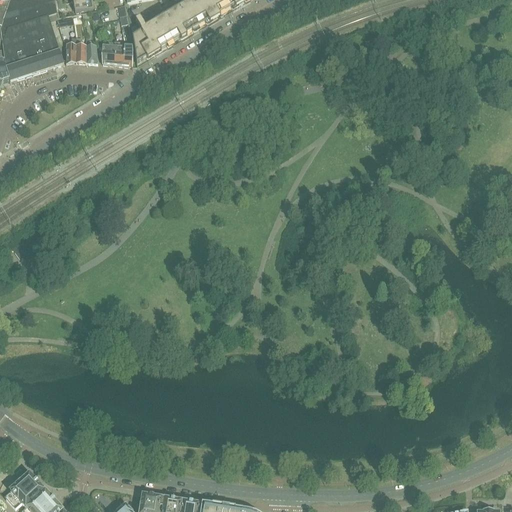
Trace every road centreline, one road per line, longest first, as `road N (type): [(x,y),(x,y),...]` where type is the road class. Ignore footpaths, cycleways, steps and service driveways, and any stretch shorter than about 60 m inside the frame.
road 1 (tertiary): [(290,495),(89,466),(17,432)]
road 2 (tertiary): [(130,93),(290,0)]
road 3 (tertiary): [(511,449),(451,477),(361,495)]
road 4 (residential): [(130,93),(113,78),(63,80),(22,100),(0,132)]
road 5 (tertiary): [(0,174),(130,93)]
